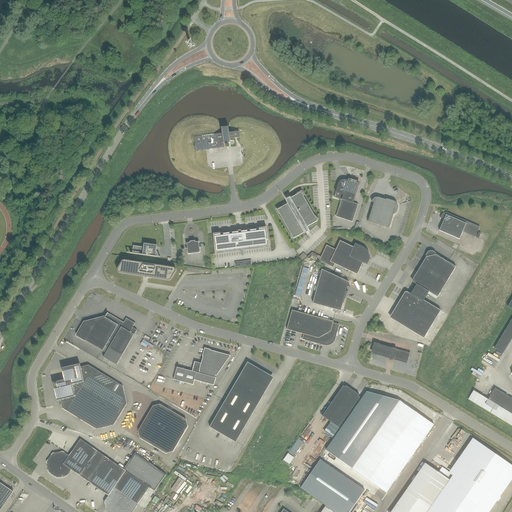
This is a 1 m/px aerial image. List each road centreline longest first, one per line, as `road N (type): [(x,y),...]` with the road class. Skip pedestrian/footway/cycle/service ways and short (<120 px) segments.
road 1 (unclassified): [(90,278),(126,222),(250,206),(318,159),(349,157),(413,177),(426,191),(420,222),(362,323),(348,368)]
road 2 (secondary): [(0,334),(124,128),(164,78)]
road 3 (unclassified): [(348,368),(195,327),(90,278)]
road 4 (primary): [(264,79),(302,104),(511,177)]
road 5 (unclassified): [(4,464),(33,421),(33,370),(90,278)]
road 6 (unclassified): [(511,447),(407,384),(348,368)]
